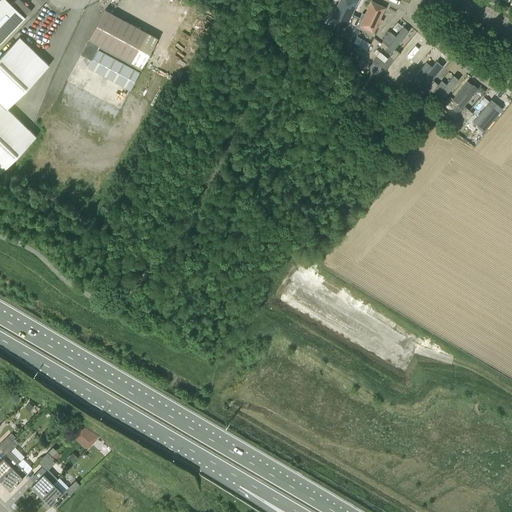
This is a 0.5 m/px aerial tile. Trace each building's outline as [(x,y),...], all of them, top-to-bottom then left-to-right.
[(16,0),(13,4),(8,0),(1,0),(0,1),(0,44),(26,17),(32,11),(20,0),(16,0)] [(344,0),(336,15),(346,21),(357,0),(344,0)] [(388,8),(374,1),(361,25),(375,32),(388,8)] [(131,89),(143,68),(142,68),(159,38),(106,9),(81,54),(92,60),(89,66),(131,89)] [(352,24),(356,16),(351,14),(348,22),(352,24)] [(331,28),(340,31),(344,22),(334,19),(331,28)] [(352,24),(348,22),(341,35),(342,36),(347,38),(352,24)] [(353,24),(352,24),(347,38),(346,38),(354,42),(357,35),(361,28),(356,26),(353,24)] [(406,28),(401,24),(386,44),(391,48),(406,28)] [(371,43),(357,35),(354,42),(367,50),(371,43)] [(0,176),(0,177),(36,140),(9,111),(49,66),(19,38),(0,58),(0,176)] [(396,48),(390,56),(394,59),(400,52),(396,48)] [(377,55),(378,56),(385,62),(388,58),(380,51),(377,55)] [(384,71),(394,59),(390,56),(388,58),(385,62),(378,56),(373,61),(373,62),(383,70),(384,71)] [(424,88),(443,66),(436,61),(431,66),(426,62),(416,75),(422,79),(419,82),(424,88)] [(462,79),(456,74),(440,93),(446,98),(462,79)] [(398,90),(403,85),(398,80),(393,85),(398,90)] [(468,81),(450,104),(461,113),(479,89),(468,81)] [(433,92),(439,85),(435,82),(429,89),(433,92)] [(408,89),(403,85),(398,90),(403,94),(408,89)] [(462,131),(474,141),(501,107),(488,97),(462,131)] [(464,118),(470,111),(466,107),(460,115),(463,117),(464,118)] [(467,121),(474,114),(470,111),(464,118),(467,121)] [(11,390),(6,395),(9,398),(14,393),(11,390)] [(34,406),(29,403),(26,407),(30,411),(34,406)] [(84,425),(75,437),(91,448),(100,436),(84,425)] [(0,449),(1,451),(11,441),(16,437),(11,432),(7,436),(0,443),(0,449)] [(0,479),(12,467),(17,463),(21,460),(11,450),(16,446),(11,441),(1,451),(6,455),(0,460),(0,479)] [(48,452),(53,457),(58,452),(53,447),(48,452)] [(42,467),(53,457),(48,452),(46,454),(37,462),(42,467)] [(61,455),(58,452),(53,457),(56,460),(61,455)] [(78,459),(74,455),(68,460),(72,464),(78,459)] [(40,496),(53,483),(58,479),(49,469),(52,466),(55,463),(57,461),(56,460),(53,457),(42,467),(46,471),(30,486),(40,496)] [(12,467),(0,479),(0,480),(9,490),(27,473),(17,463),(12,467)] [(70,495),(79,485),(75,480),(65,490),(70,495)] [(53,483),(40,496),(50,506),(63,493),(53,483)]
